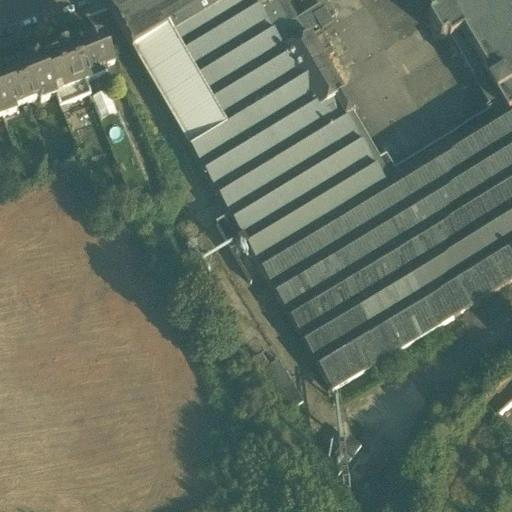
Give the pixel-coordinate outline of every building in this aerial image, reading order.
[(332,388),(511,281),(511,264),(450,153),(396,184),(389,172),(380,177),(345,118),(354,113),(323,59),(310,38),(308,39),(306,40),(304,37),(295,22),(285,4),(286,3),(283,0),(126,0),(107,7),(332,388)] [(510,118),(450,153),(511,264),(511,17),(501,0),(441,0),(443,3),(430,11),(431,16),(429,18),(429,20),(440,39),(442,40),(444,39),(448,42),(462,35),(510,118)] [(317,24),(327,17),(321,6),(295,22),(304,37),(308,34),(308,29),(317,24)] [(317,24),(320,30),(321,32),(333,25),(327,17),(317,24)] [(320,30),(317,24),(308,29),(308,34),(304,37),(306,40),(308,39),(308,38),(320,30)] [(310,38),(323,59),(334,53),(321,32),(320,30),(308,38),(308,39),(310,38)] [(83,39),(69,44),(85,86),(104,78),(102,73),(113,69),(100,35),(84,42),(83,39)] [(61,95),(85,86),(69,44),(55,49),(56,52),(40,58),(53,91),(59,89),(61,95)] [(57,101),(53,91),(40,58),(13,69),(27,107),(36,103),(38,108),(41,107),(57,101)] [(15,112),(27,107),(13,69),(0,73),(0,116),(2,122),(16,116),(15,112)] [(53,91),(57,101),(60,110),(90,99),(85,86),(61,95),(59,89),(53,91)] [(261,369),(286,410),(304,399),(279,358),(261,369)]
